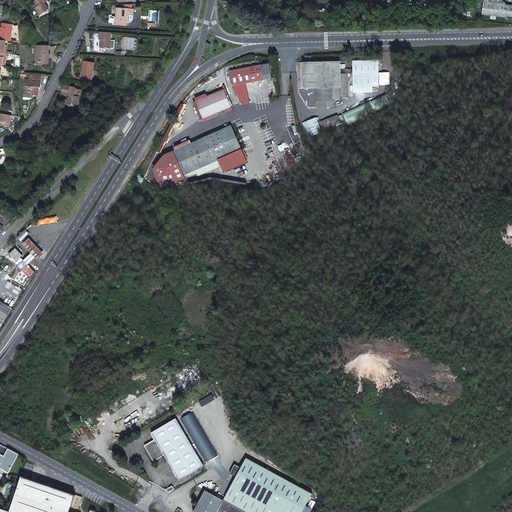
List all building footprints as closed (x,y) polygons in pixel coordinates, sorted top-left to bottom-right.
[(34,6),(40,15),(49,9),(44,2),(47,0),(37,0),(35,1),(37,4),(34,6)] [(482,14),(511,18),(511,5),(483,2),(482,14)] [(126,22),(127,9),(117,8),(115,24),(129,25),(129,22),(126,22)] [(12,25),(3,23),(2,27),(0,27),(0,30),(0,39),(5,40),(10,41),(12,25)] [(101,40),(101,48),(110,49),(111,33),(99,32),(99,40),(101,40)] [(48,64),(49,46),(38,46),(37,62),(43,62),(43,64),(48,64)] [(378,60),(353,61),(353,69),(341,69),(341,74),(353,74),(353,93),(373,92),(373,86),(379,85),(378,60)] [(83,61),(80,77),(90,79),(92,70),(93,71),(94,63),(83,61)] [(299,88),(339,87),(340,87),(341,87),(341,97),(348,97),(348,74),(341,74),(341,69),(340,61),(298,62),(299,88)] [(245,83),(263,80),(263,79),(266,79),(268,77),(269,75),(269,74),(269,73),(269,71),(268,69),(267,68),(266,67),(264,66),(262,66),(260,67),(260,66),(230,72),(232,86),(233,86),(240,103),(249,102),(245,83)] [(33,98),(33,95),(37,95),(38,95),(39,87),(41,87),(41,80),(25,79),(24,94),(30,95),(29,98),(33,98)] [(63,85),(61,93),(68,95),(67,103),(71,105),(72,103),(77,104),(79,97),(78,97),(79,94),(81,94),(82,90),(75,89),(75,87),(63,85)] [(315,100),(327,100),(327,107),(332,107),(332,100),(340,100),(340,87),(339,87),(299,88),(299,92),(308,107),(315,107),(315,100)] [(202,119),(230,107),(223,90),(195,101),(202,119)] [(0,125),(9,127),(11,116),(0,113),(0,125)] [(204,138),(173,151),(164,156),(154,169),(160,182),(186,179),(185,177),(184,175),(195,170),(219,159),(241,150),(242,149),(231,126),(204,138)] [(241,150),(219,159),(221,165),(222,166),(244,157),(241,150)] [(198,176),(221,165),(219,159),(195,170),(198,176)] [(24,260),(28,264),(35,258),(37,260),(44,254),(29,238),(23,244),(31,253),(24,260)] [(9,254),(16,262),(22,255),(19,252),(16,248),(9,254)] [(17,266),(24,273),(30,267),(28,264),(24,260),(17,266)] [(0,327),(12,309),(0,301),(0,327)] [(176,419),(152,433),(155,439),(151,442),(152,443),(149,445),(148,444),(145,446),(146,448),(148,452),(148,450),(154,459),(164,453),(179,480),(203,465),(176,419)] [(0,444),(0,463),(1,464),(0,464),(0,468),(8,473),(18,454),(0,444)] [(231,486),(278,511),(302,511),(311,496),(246,458),(241,468),(235,464),(230,473),(236,476),(231,486)] [(0,508),(0,511),(77,511),(82,497),(22,476),(9,511),(0,508)] [(278,511),(231,486),(223,501),(205,490),(193,511),(278,511)]
